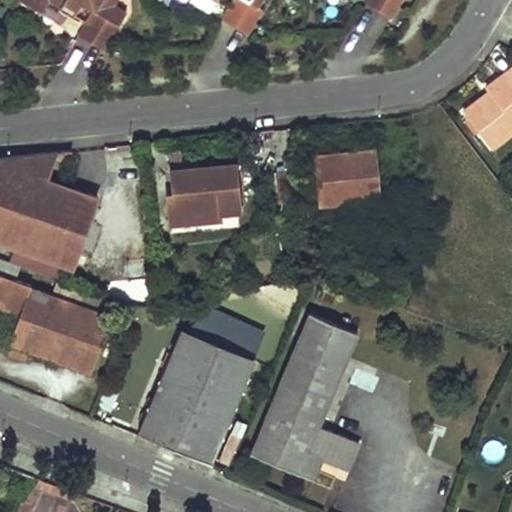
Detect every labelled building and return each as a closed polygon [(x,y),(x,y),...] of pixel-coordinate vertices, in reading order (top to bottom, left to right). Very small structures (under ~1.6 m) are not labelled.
[(18,0),(42,14),(49,1),(61,8),(66,0),(77,0),(82,3),(93,10),(78,35),(103,51),(127,12),(115,4),(117,0),(18,0)] [(66,0),(61,8),(74,16),(82,3),(77,0),(66,0)] [(231,0),(220,19),(247,35),(267,0),(231,0)] [(365,0),(364,3),(391,19),(401,0),(365,0)] [(511,67),(485,89),(488,93),(490,96),(486,98),(484,96),(462,112),(490,148),(511,131),(511,67)] [(375,149),(312,155),(318,205),(380,199),(375,149)] [(47,179),(57,151),(0,157),(0,242),(71,267),(96,195),(47,179)] [(234,163),(169,169),(173,193),(166,194),(169,222),(192,219),(192,217),(191,211),(199,210),(200,216),(239,212),(234,163)] [(301,203),(297,170),(274,173),(278,206),(301,203)] [(51,295),(30,287),(30,285),(0,274),(0,307),(19,314),(8,345),(10,345),(28,351),(89,373),(109,316),(114,303),(55,282),(51,295)] [(356,332),(309,313),(251,454),(312,480),(320,460),(346,471),(358,443),(317,425),(356,332)] [(180,330),(137,432),(209,462),(252,360),(180,330)] [(28,351),(10,345),(7,354),(25,360),(28,351)] [(490,437),(481,452),(496,461),(506,446),(490,437)]
